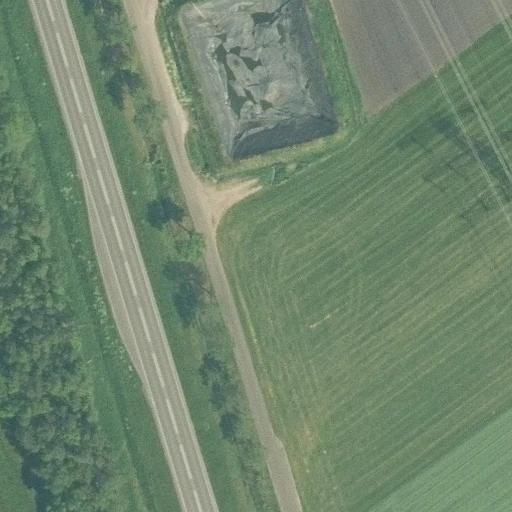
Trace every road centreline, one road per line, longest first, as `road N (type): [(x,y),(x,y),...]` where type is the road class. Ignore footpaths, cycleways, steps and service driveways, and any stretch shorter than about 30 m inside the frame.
road 1 (unclassified): [(283,511),(131,0)]
road 2 (trunk): [(196,511),(48,0)]
